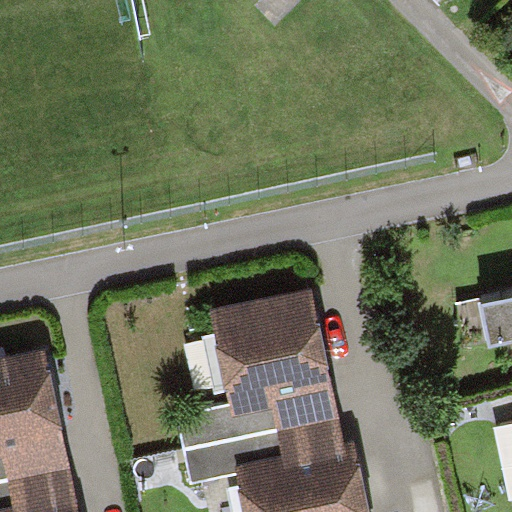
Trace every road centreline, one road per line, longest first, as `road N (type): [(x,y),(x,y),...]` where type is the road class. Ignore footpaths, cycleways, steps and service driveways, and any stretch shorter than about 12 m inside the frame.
road 1 (residential): [(511,179),(0,286)]
road 2 (residential): [(511,127),(388,0)]
